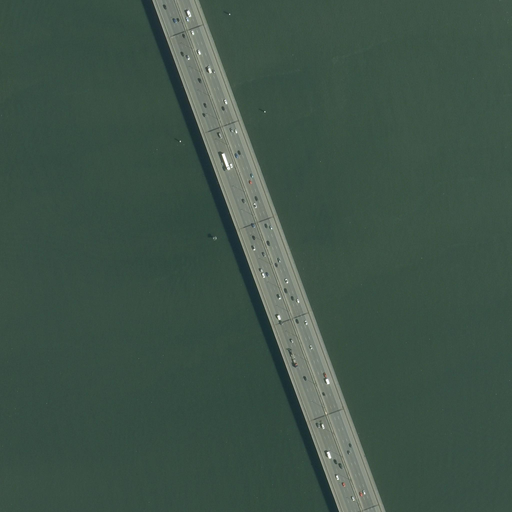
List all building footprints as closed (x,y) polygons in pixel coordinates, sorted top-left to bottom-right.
[(178,36),(180,37),(196,31),(197,29),(197,28),(196,26),(194,26),(178,32),(177,33),(177,35),(178,36)] [(213,132),(215,132),(231,126),(232,125),(232,123),(231,122),(229,122),(213,128),(212,129),(212,131),(213,132)] [(248,228),(250,228),(266,222),(267,221),(267,219),(266,218),(264,217),(248,223),(247,225),(247,227),(248,228)] [(283,324),(285,324),(301,318),(302,317),(302,315),(301,314),(299,313),(283,319),(282,321),(282,323),(283,324)] [(318,420),(320,420),(336,414),(337,413),(337,411),(336,410),(334,409),(318,415),(317,417),(317,418),(318,420)]
